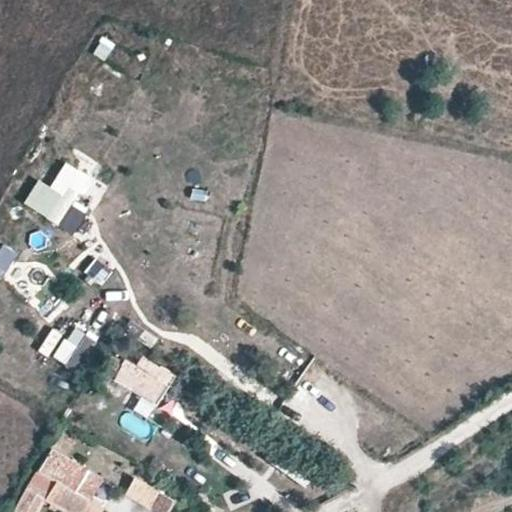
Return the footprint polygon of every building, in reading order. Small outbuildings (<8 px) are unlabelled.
[(85,214),(75,208),(92,178),(63,163),(49,189),(37,182),(23,208),(74,235),(85,214)] [(0,245),(0,277),(5,280),(18,252),(1,244),(0,245)] [(93,261),(84,278),(100,287),(109,270),(93,261)] [(44,293),(41,309),(58,313),(61,297),(44,293)] [(71,327),(53,360),(77,374),(96,341),(71,327)] [(49,359),(62,336),(51,329),(38,353),(49,359)] [(156,405),(168,387),(128,360),(115,378),(156,405)] [(119,424),(146,440),(154,427),(128,411),(119,424)] [(91,501),(99,488),(49,458),(42,471),(38,469),(28,486),(45,497),(46,494),(75,511),(102,511),(104,509),(91,501)] [(152,511),(170,511),(176,502),(133,479),(124,497),(152,511)]
